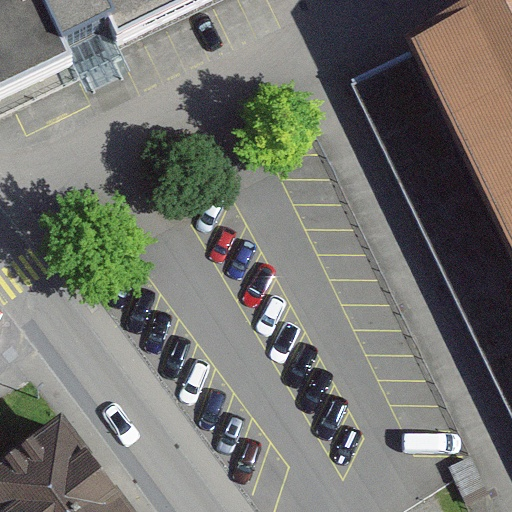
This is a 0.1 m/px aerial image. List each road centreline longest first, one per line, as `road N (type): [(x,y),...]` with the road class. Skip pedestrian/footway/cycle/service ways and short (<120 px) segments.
road 1 (unknown): [(325,511),(344,487),(354,446),(333,349),(207,85)]
road 2 (tertiary): [(189,511),(46,319)]
